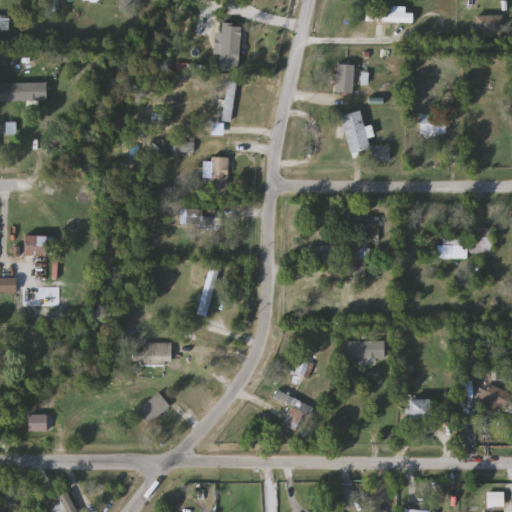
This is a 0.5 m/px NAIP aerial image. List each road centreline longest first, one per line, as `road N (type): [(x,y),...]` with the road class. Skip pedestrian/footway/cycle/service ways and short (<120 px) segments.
road 1 (residential): [(127,511),(250,364),(264,302),(268,182),(302,0)]
road 2 (residential): [(511,462),(0,462)]
road 3 (residential): [(268,182),(511,182)]
